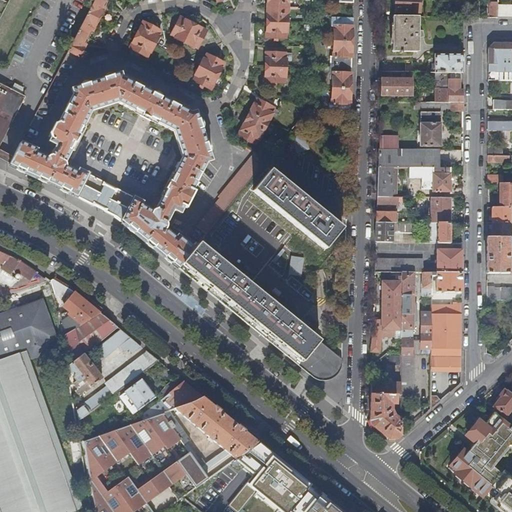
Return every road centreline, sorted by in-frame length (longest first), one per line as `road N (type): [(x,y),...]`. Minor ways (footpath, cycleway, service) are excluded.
road 1 (residential): [(349,446),(368,0)]
road 2 (primary): [(0,221),(81,264),(330,465)]
road 3 (residential): [(480,380),(473,371),(473,30),(511,31)]
road 4 (primary): [(349,446),(83,236)]
road 5 (residential): [(118,56),(73,72),(38,142),(113,180)]
road 6 (residential): [(240,33),(189,4),(166,5),(137,12),(120,33),(118,56)]
road 7 (residential): [(480,380),(381,471)]
road 8 (residential): [(207,112),(223,164),(188,224)]
